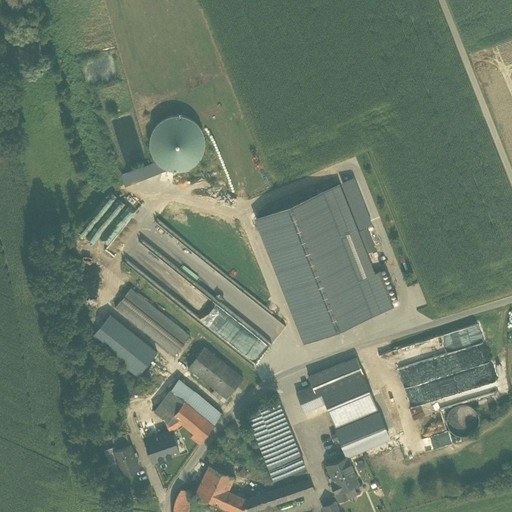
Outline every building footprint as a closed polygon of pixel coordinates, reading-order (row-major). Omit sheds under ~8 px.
[(149,141),(150,148),(153,154),(156,160),(162,164),(168,167),(175,169),(181,169),(188,167),(194,163),(199,158),(203,152),(205,144),(204,137),(202,129),(198,123),(192,118),(185,115),(177,114),(170,114),(164,117),(158,121),(153,127),(150,134),(149,141)] [(142,166),(122,174),(125,183),(163,169),(162,165),(155,163),(142,167),(142,166)] [(353,178),(345,181),(363,226),(371,223),(353,178)] [(336,185),(256,216),(305,340),(392,305),(379,271),(371,274),(336,185)] [(115,250),(146,206),(140,201),(136,207),(110,189),(83,228),(115,250)] [(156,218),(139,239),(256,333),(273,312),(156,218)] [(139,239),(122,260),(251,364),(268,343),(256,333),(139,239)] [(115,306),(175,354),(190,335),(131,287),(115,306)] [(90,336),(138,375),(157,352),(110,313),(90,336)] [(473,322),(392,347),(399,369),(480,343),(473,322)] [(486,362),(480,343),(399,369),(405,388),(486,362)] [(188,367),(216,388),(213,392),(220,397),(226,401),(244,377),(204,346),(188,367)] [(336,428),(369,415),(378,411),(363,375),(364,375),(360,365),(356,357),(354,358),(345,361),(345,360),(308,375),(312,385),(296,391),(304,411),(325,402),(336,428)] [(492,382),(486,362),(405,388),(411,407),(492,382)] [(116,390),(120,395),(125,397),(131,396),(136,392),(138,386),(136,380),(133,376),(127,374),(121,375),(117,379),(115,384),(116,390)] [(183,401),(214,423),(221,413),(176,381),(169,391),(183,401)] [(492,382),(411,407),(415,419),(496,393),(492,382)] [(171,430),(182,423),(172,416),(183,401),(169,391),(154,411),(165,419),(171,429),(171,430)] [(248,415),(255,431),(286,419),(278,399),(259,407),(260,409),(248,415)] [(214,423),(183,401),(172,416),(182,423),(194,432),(203,438),(214,423)] [(477,417),(473,411),(466,408),(458,408),(452,411),(447,418),(447,425),(449,432),(455,437),(462,439),(470,437),(475,432),(478,425),(477,417)] [(378,411),(369,415),(371,418),(337,432),(346,455),(389,437),(378,411)] [(255,431),(269,468),(300,455),(286,419),(255,431)] [(171,429),(156,435),(143,440),(152,463),(179,453),(179,452),(171,430),(171,429)] [(421,450),(451,443),(449,433),(418,441),(421,450)] [(115,446),(116,449),(130,444),(126,434),(112,439),(115,446)] [(113,450),(122,475),(139,468),(130,444),(116,449),(113,450)] [(116,476),(122,475),(113,450),(116,449),(115,446),(104,449),(111,470),(116,476)] [(305,466),(300,455),(269,468),(274,478),(305,466)] [(331,482),(335,492),(345,488),(352,485),(358,482),(352,467),(349,469),(344,457),(326,464),(333,481),(331,482)] [(194,492),(212,501),(221,485),(228,489),(235,476),(209,463),(194,492)] [(333,481),(326,464),(323,465),(331,482),(333,481)] [(310,478),(247,500),(240,511),(248,511),(315,490),(310,478)] [(212,501),(231,511),(240,511),(247,500),(246,499),(228,489),(221,485),(212,501)] [(348,495),(355,492),(352,485),(345,488),(348,495)] [(173,507),(173,511),(187,511),(187,488),(183,486),(182,487),(178,494),(175,500),(173,507)] [(335,492),(338,499),(348,495),(345,488),(335,492)] [(322,507),(324,511),(339,511),(335,502),(322,507)]
